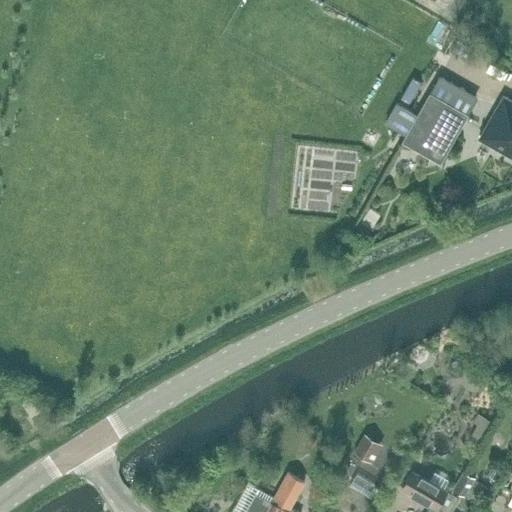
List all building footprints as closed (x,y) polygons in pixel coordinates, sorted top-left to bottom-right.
[(403,140),(402,141),(441,163),(469,113),(430,91),(418,114),(406,134),(403,140)] [(511,156),(511,99),(503,94),(479,138),(511,156)] [(397,102),(386,122),(395,128),(406,134),(418,114),(407,107),(397,102)] [(360,221),(356,227),(366,234),(370,227),(360,221)] [(414,350),(412,355),(414,360),(419,362),(424,360),(426,355),(424,350),(419,348),(414,350)] [(482,415),(478,423),(486,427),(491,420),(482,415)] [(372,462),(383,444),(365,433),(354,451),(372,462)] [(464,496),(476,477),(463,468),(451,488),(464,496)] [(299,511),(291,508),(306,481),(289,469),(272,501),(256,493),(245,511),(299,511)] [(448,511),(459,495),(417,471),(406,490),(432,505),(427,511),(448,511)]
